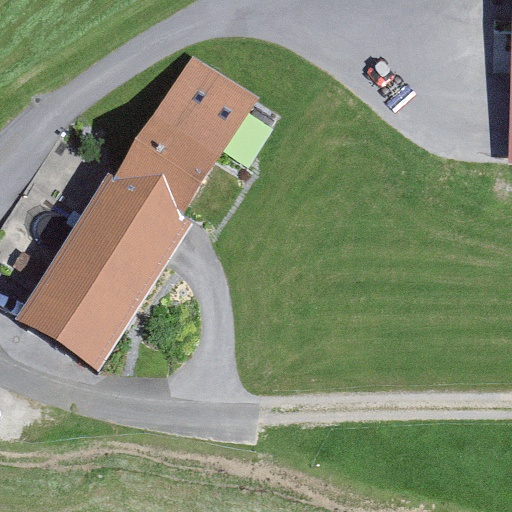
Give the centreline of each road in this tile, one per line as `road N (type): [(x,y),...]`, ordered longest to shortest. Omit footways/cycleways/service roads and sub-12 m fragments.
road 1 (track): [(235,425),(511,414)]
road 2 (residential): [(0,393),(235,425)]
